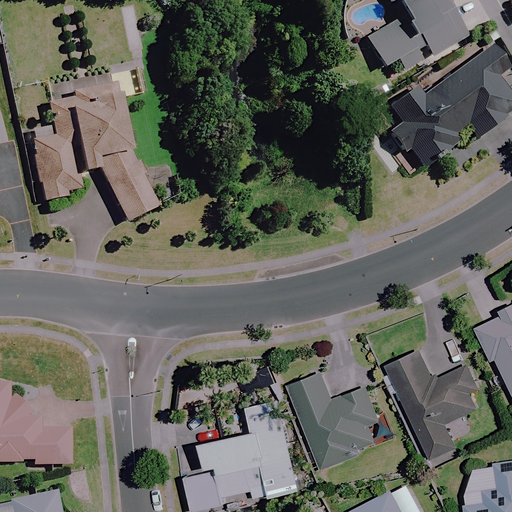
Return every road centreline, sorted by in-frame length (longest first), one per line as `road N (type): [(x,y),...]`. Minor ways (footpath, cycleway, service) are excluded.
road 1 (tertiary): [(134,310),(302,298),(422,261),(511,209)]
road 2 (residential): [(142,511),(133,443),(134,310)]
road 3 (tertiary): [(0,297),(134,310)]
